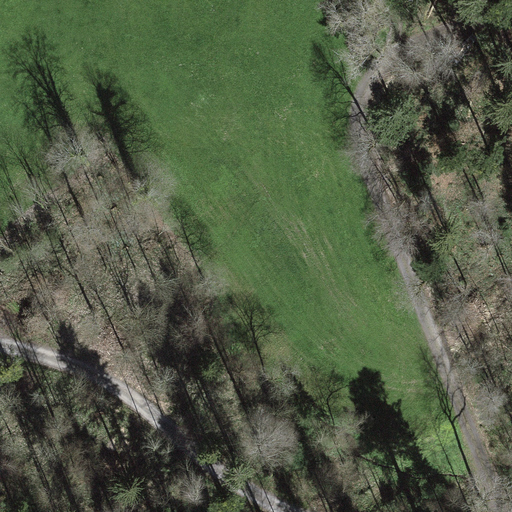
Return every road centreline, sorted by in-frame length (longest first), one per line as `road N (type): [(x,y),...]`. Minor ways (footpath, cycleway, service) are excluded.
road 1 (track): [(495,511),(407,240),(365,167),(370,77),(404,34),(511,6)]
road 2 (track): [(305,511),(242,483),(82,374),(0,350)]
